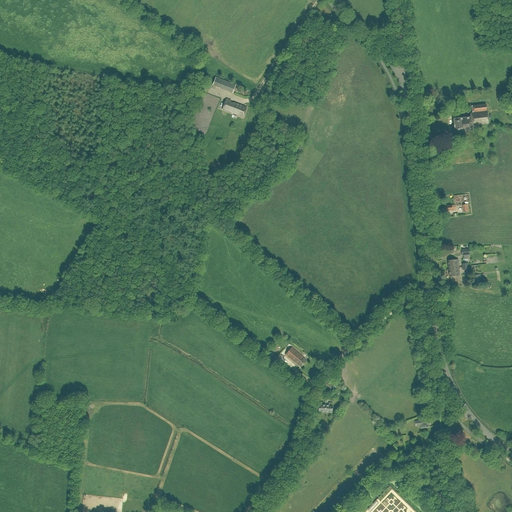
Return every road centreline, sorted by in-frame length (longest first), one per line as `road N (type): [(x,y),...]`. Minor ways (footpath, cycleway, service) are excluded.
road 1 (unclassified): [(400,77),(442,363),(466,411),(511,452)]
road 2 (track): [(431,287),(317,377),(295,453),(253,511)]
